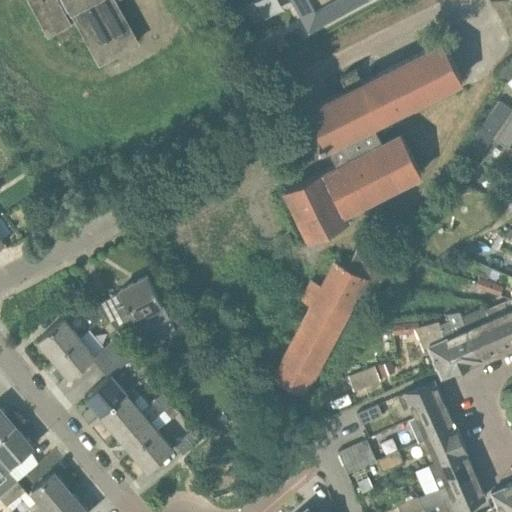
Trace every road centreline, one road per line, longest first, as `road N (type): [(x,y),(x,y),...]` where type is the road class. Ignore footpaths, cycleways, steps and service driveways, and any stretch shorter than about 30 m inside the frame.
road 1 (unknown): [(490,0),(369,59),(287,76)]
road 2 (residential): [(136,511),(0,349)]
road 3 (residential): [(248,511),(309,461),(328,466),(350,511)]
road 4 (residential): [(0,282),(124,216)]
road 5 (residential): [(511,365),(478,380),(471,394),(492,449),(511,458)]
